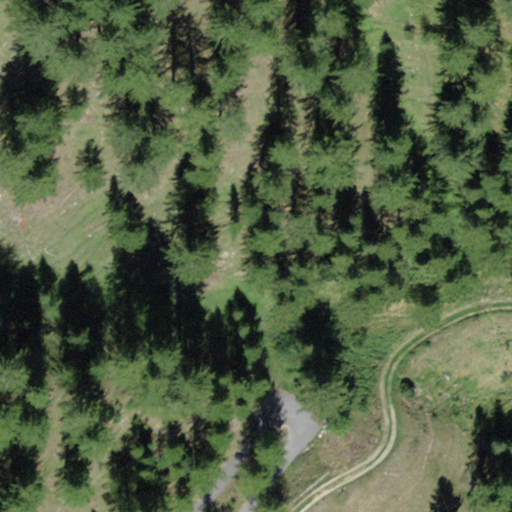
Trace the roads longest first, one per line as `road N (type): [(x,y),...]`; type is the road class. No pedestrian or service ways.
road 1 (track): [(292,511),(381,456),(381,390),(394,351),(447,314),(511,302)]
road 2 (track): [(249,511),(309,429),(301,410),(276,405),(196,511)]
